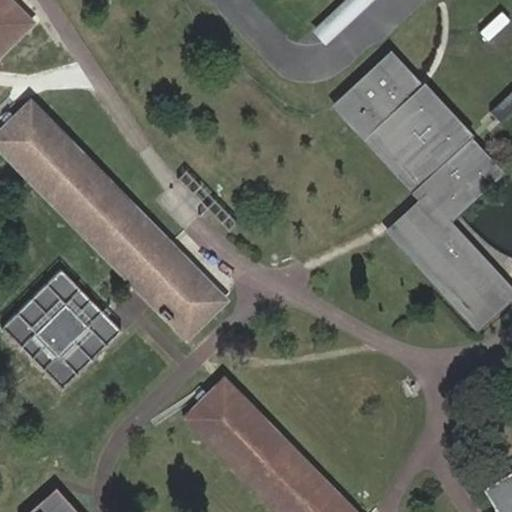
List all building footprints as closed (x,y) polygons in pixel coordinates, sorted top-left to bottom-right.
[(0,57),(32,27),(5,0),(0,0),(0,8),(7,17),(9,19),(11,22),(12,24),(12,27),(13,30),(12,34),(11,38),(9,41),(5,44),(2,46),(0,46),(0,57)] [(374,0),(345,0),(311,32),(324,47),(335,37),(324,26),(352,0),(362,0),(368,6),(374,0)] [(335,37),(368,6),(362,0),(352,0),(324,26),(335,37)] [(0,46),(2,46),(5,44),(9,41),(11,38),(12,34),(13,30),(12,27),(12,24),(11,22),(9,19),(7,17),(0,8),(0,46)] [(389,54),(340,100),(366,129),(415,83),(389,54)] [(420,88),(371,134),(415,183),(466,137),(420,88)] [(172,247),(28,102),(0,129),(0,153),(141,296),(171,326),(178,319),(181,321),(186,323),(190,324),(194,324),(198,322),(202,319),(205,317),(207,313),(208,310),(208,306),(208,303),(207,299),(206,296),(203,293),(165,254),(172,247)] [(470,143),(421,189),(448,220),(458,210),(498,172),(470,143)] [(418,205),(394,227),(482,322),(506,299),(418,205)] [(178,319),(171,326),(188,344),(229,304),(172,247),(165,254),(203,293),(206,296),(207,299),(208,303),(208,306),(208,310),(207,313),(205,317),(202,319),(198,322),(194,324),(190,324),(186,323),(181,321),(178,319)] [(64,395),(123,335),(113,324),(63,273),(2,332),(64,395)] [(353,511),(224,380),(182,422),(271,511),(353,511)] [(495,511),(511,511),(511,471),(482,489),(495,511)] [(75,511),(54,488),(28,511),(75,511)]
